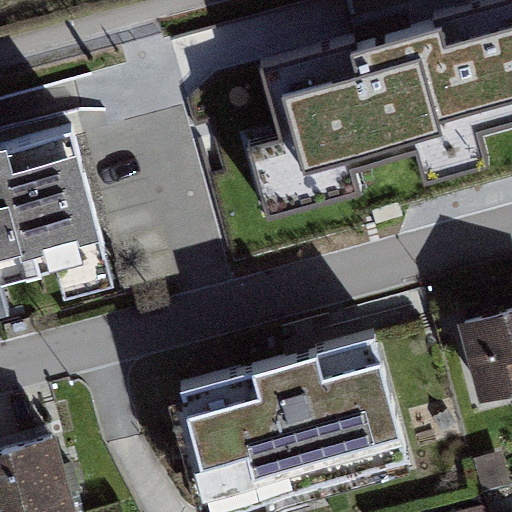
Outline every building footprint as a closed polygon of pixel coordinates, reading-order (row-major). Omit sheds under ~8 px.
[(511,0),(481,0),(421,16),(264,59),(280,125),(243,137),(267,216),(361,191),(351,169),(414,150),(424,182),(488,164),(478,135),(511,123),(511,0)] [(91,119),(0,142),(0,301),(128,269),(91,119)] [(511,311),(465,324),(486,400),(511,393),(511,311)] [(175,382),(209,511),(228,511),(413,463),(378,329),(175,382)] [(60,511),(41,434),(0,444),(0,511),(60,511)] [(503,453),(477,460),(484,489),(510,483),(503,453)]
